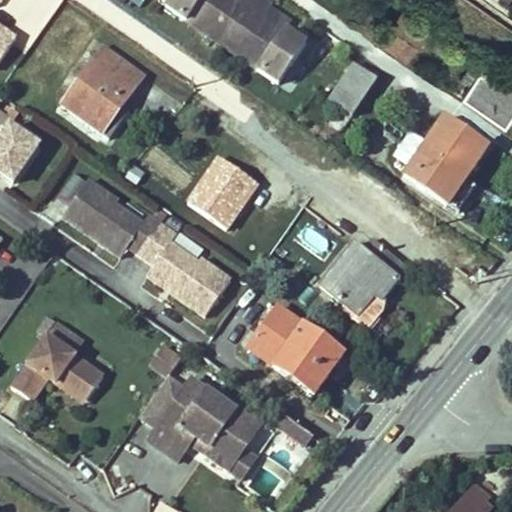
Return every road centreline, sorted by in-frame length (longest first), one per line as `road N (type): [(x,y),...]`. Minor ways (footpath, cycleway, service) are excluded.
road 1 (residential): [(379,464),(0,201)]
road 2 (residential): [(493,324),(193,101)]
road 3 (residential): [(511,153),(295,0)]
road 4 (residential): [(119,511),(0,431)]
